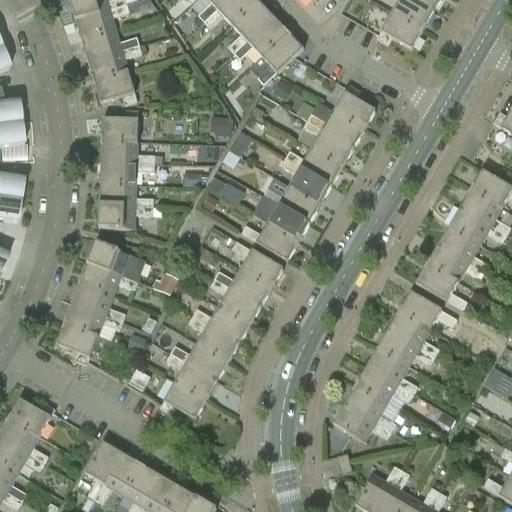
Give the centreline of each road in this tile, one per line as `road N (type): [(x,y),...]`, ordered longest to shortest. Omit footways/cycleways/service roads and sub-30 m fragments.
road 1 (tertiary): [(292,511),(280,453),(288,379),(440,111)]
road 2 (residential): [(19,0),(51,88),(60,167),(51,241),(6,349)]
road 3 (residential): [(440,111),(320,38),(284,0)]
road 4 (residential): [(151,436),(6,349)]
